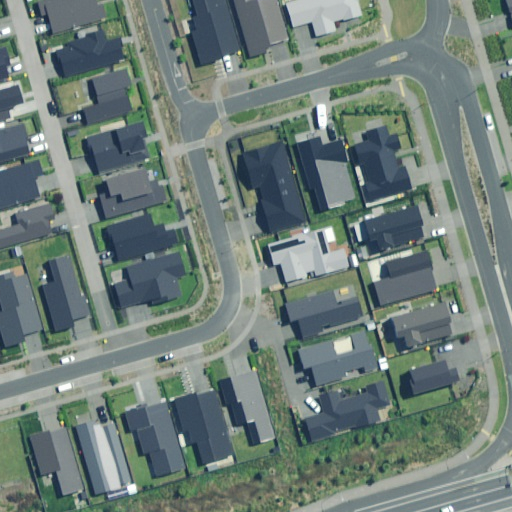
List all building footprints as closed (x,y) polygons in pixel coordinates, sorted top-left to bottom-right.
[(39,0),(44,13),(50,11),(56,31),(108,16),(105,3),(101,4),(99,0),(39,0)] [(243,48),(228,0),(196,0),(200,13),(196,15),(200,28),(194,29),(204,62),(226,56),(226,53),(243,48)] [(236,0),(253,55),(274,48),(272,42),(291,36),(280,0),(236,0)] [(291,0),(288,1),(295,25),(315,20),(319,34),(338,28),(335,20),(346,17),(346,18),(363,13),(359,0),(291,0)] [(511,0),(503,0),(511,26),(511,0)] [(69,74),(126,57),(123,45),(125,44),(123,35),(109,40),(105,28),(89,33),(89,35),(69,41),(70,45),(58,49),(62,61),(64,60),(69,74)] [(12,63),(7,44),(0,46),(0,79),(11,76),(8,64),(12,63)] [(133,83),(128,66),(94,76),(101,102),(86,107),(90,122),(132,110),(125,86),(133,83)] [(28,100),(22,81),(0,87),(0,120),(12,117),(9,105),(28,100)] [(148,118),(89,135),(93,152),(97,151),(102,170),(152,156),(146,136),(152,134),(148,118)] [(0,161),(34,151),(25,122),(0,128),(0,161)] [(374,200),(414,188),(407,165),(400,167),(395,150),(404,147),(399,131),(392,133),(389,124),(369,130),(371,139),(357,143),(363,162),(367,161),(372,180),(369,181),(374,200)] [(322,134),(299,141),(313,187),(318,185),(324,208),(347,202),(347,199),(358,196),(347,161),(351,160),(345,138),(325,144),(322,134)] [(309,222),(285,140),(245,152),(255,186),(260,185),(274,232),(309,222)] [(45,173),(41,158),(0,169),(0,207),(41,196),(36,176),(45,173)] [(154,179),(150,165),(111,177),(114,190),(102,193),(109,216),(170,198),(166,184),(161,185),(159,178),(154,179)] [(0,229),(0,246),(53,231),(50,220),(57,218),(52,202),(18,212),(22,223),(0,229)] [(422,203),(369,218),(375,237),(382,235),(385,247),(427,235),(424,224),(428,223),(422,203)] [(121,258),(180,241),(176,228),(168,230),(165,221),(157,224),(153,212),(109,225),(114,243),(117,242),(121,258)] [(325,227),(271,243),(277,263),(283,261),(288,280),(317,271),(318,275),(351,265),(346,248),(332,252),(325,227)] [(437,268),(431,249),(387,261),(392,276),(377,281),(384,304),(441,287),(435,269),(437,268)] [(117,282),(124,306),(153,297),(154,303),(183,295),(178,277),(187,274),(180,251),(128,266),(132,278),(117,282)] [(84,295),(71,253),(52,258),(58,280),(45,284),(58,330),(77,324),(75,318),(92,313),(86,294),(84,295)] [(26,334),(45,328),(29,273),(16,277),(14,270),(0,274),(0,292),(5,309),(0,310),(0,323),(7,346),(27,340),(26,334)] [(335,288),(288,302),(294,320),(301,317),(307,336),(325,330),(323,324),(333,322),(333,324),(366,315),(360,296),(339,302),(335,288)] [(447,301),(393,317),(399,337),(407,335),(410,346),(452,334),(449,323),(453,322),(447,301)] [(334,339),(300,349),(306,367),(315,365),(320,384),(349,376),(347,370),(366,365),(368,370),(381,366),(375,344),(374,344),(369,329),(354,334),(359,349),(338,355),(334,339)] [(450,358),(411,369),(418,393),(465,379),(461,366),(453,368),(450,358)] [(257,368),(221,379),(229,403),(233,402),(240,424),(251,421),(257,443),(277,437),(257,368)] [(307,418),(313,441),(336,434),(335,431),(357,425),(358,428),(382,420),(379,408),(393,404),(386,380),(368,385),(370,392),(341,400),(338,390),(321,395),(326,412),(307,418)] [(199,391),(176,397),(186,430),(192,428),(196,441),(200,440),(206,463),(236,454),(217,389),(200,395),(199,391)] [(187,467),(168,400),(150,405),(149,404),(127,410),(133,430),(139,428),(147,453),(152,451),(160,476),(187,467)] [(101,418),(78,425),(98,493),(122,486),(122,485),(133,482),(115,423),(104,426),(101,418)] [(52,429),(32,435),(44,474),(59,469),(66,495),(86,489),(67,427),(53,431),(52,429)]
